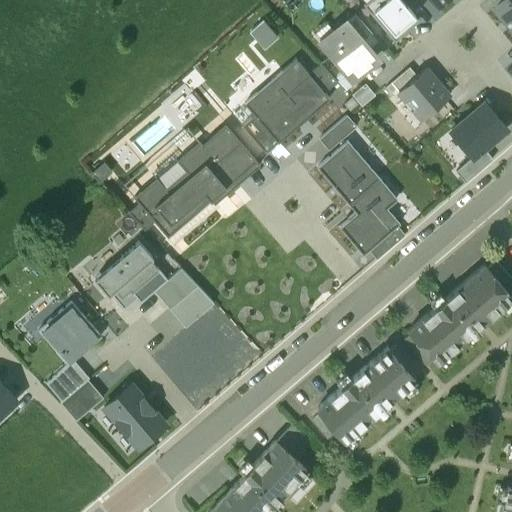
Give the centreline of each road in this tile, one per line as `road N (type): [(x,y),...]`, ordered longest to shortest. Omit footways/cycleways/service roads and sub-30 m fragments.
road 1 (residential): [(211,443),(374,304)]
road 2 (residential): [(284,200),(374,304)]
road 3 (residential): [(374,304),(478,215)]
road 4 (residential): [(211,443),(132,347)]
